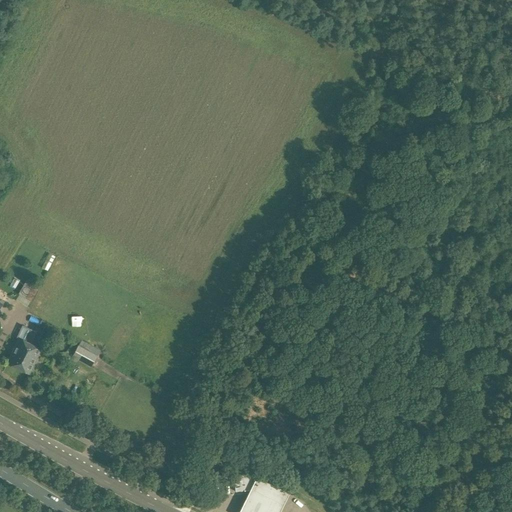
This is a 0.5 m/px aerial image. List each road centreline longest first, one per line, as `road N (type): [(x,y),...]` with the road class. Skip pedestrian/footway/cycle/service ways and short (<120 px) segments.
road 1 (track): [(384,48),(301,203),(300,243),(237,353)]
road 2 (track): [(237,353),(459,472)]
road 3 (primary): [(165,511),(0,423)]
